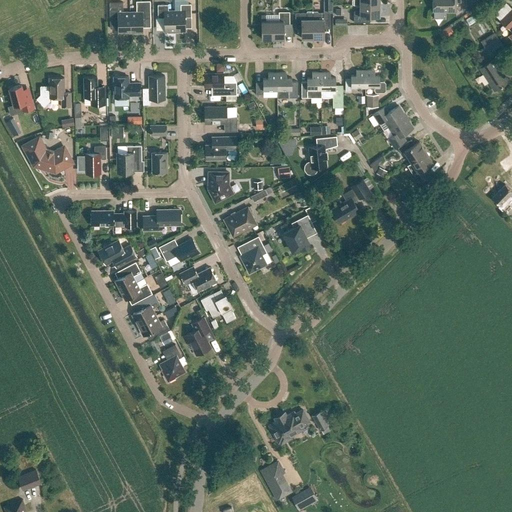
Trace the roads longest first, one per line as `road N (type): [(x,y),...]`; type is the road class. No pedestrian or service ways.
road 1 (residential): [(217,425),(157,395),(59,208),(69,195),(188,191)]
road 2 (tertiary): [(282,334),(310,323),(449,180),(465,144)]
road 3 (residential): [(181,55),(59,57),(0,73)]
road 4 (residential): [(282,334),(249,306),(188,191)]
road 5 (residential): [(246,54),(335,53),(346,41),(397,40)]
road 6 (residential): [(188,191),(181,55)]
road 7 (residential): [(397,40),(406,46),(414,100),(465,144)]
